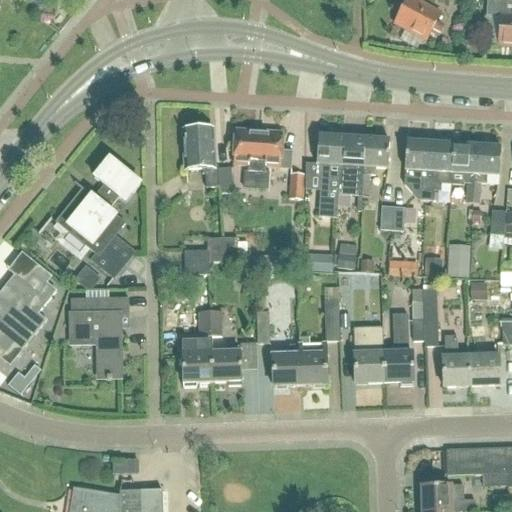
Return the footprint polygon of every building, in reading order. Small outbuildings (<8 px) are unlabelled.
[(409,0),(408,0),(394,27),(426,45),(441,17),(409,0)] [(486,19),(500,20),(498,49),(511,50),(511,2),(488,1),(486,19)] [(214,169),(213,144),(212,132),(199,133),(197,130),(191,131),(189,133),(184,133),(185,148),(185,157),(183,159),(184,165),(186,167),(186,173),(188,173),(204,172),(205,177),(207,176),(208,191),(218,191),(217,171),(218,171),(218,169),(214,169)] [(260,135),(237,133),(235,156),(233,158),(233,164),(235,164),(235,168),(248,168),(248,173),(245,173),(244,190),(256,191),(260,135)] [(260,135),(256,191),(268,192),(269,175),(267,174),(267,170),(281,170),(281,169),(292,170),(293,158),(282,157),(283,136),(260,135)] [(339,169),(341,169),(343,140),(319,138),(316,179),(321,179),(318,220),(336,221),(339,169)] [(369,189),(370,178),(364,178),(366,141),(343,140),(341,169),(353,170),(353,178),(349,177),(348,189),(355,189),(355,188),(369,189)] [(390,143),(366,141),(364,178),(370,178),(376,178),(376,171),(389,172),(390,143)] [(423,181),(429,181),(431,146),(407,144),(404,187),(419,203),(434,204),(434,194),(434,193),(422,192),(423,181)] [(452,188),(454,147),(431,146),(429,181),(423,181),(422,192),(434,193),(434,194),(440,194),(441,187),(452,188)] [(481,186),(475,186),(478,149),(454,147),(452,188),(466,188),(466,196),(481,197),(481,186)] [(502,150),(478,149),(475,186),(481,186),(487,187),(487,178),(500,179),(502,150)] [(56,225),(69,236),(64,242),(79,255),(84,249),(98,260),(93,266),(113,282),(123,269),(103,254),(126,227),(109,213),(119,200),(126,206),(141,187),(110,162),(95,180),(107,190),(97,203),(83,192),(56,225)] [(230,170),(218,171),(217,171),(218,191),(219,191),(219,197),(232,196),(230,170)] [(303,203),(304,178),(290,177),(289,203),(303,203)] [(355,188),(355,189),(354,199),(368,200),(369,189),(355,188)] [(480,207),(481,197),(466,196),(465,206),(480,207)] [(380,234),(393,234),(395,211),(381,210),(380,234)] [(404,211),(395,211),(393,234),(403,235),(404,211)] [(505,226),(506,214),(491,214),(489,252),(503,253),(505,226)] [(209,266),(223,266),(223,242),(207,242),(207,254),(209,254),(209,266)] [(238,242),(223,242),(223,266),(239,265),(238,242)] [(185,279),(194,279),(209,278),(209,266),(209,254),(207,254),(185,255),(185,279)] [(355,257),(339,255),(337,272),(353,274),(355,257)] [(425,261),(425,279),(442,279),(443,262),(425,261)] [(361,263),(360,276),(374,277),(374,264),(361,263)] [(389,264),(389,279),(417,280),(418,265),(389,264)] [(450,267),(449,280),(466,280),(466,268),(450,267)] [(0,350),(6,355),(56,296),(23,269),(0,296),(0,305),(5,310),(0,316),(0,350)] [(338,291),(324,292),(326,345),(340,344),(338,291)] [(423,305),(425,344),(425,350),(439,350),(436,293),(422,293),(423,305)] [(128,303),(74,303),(74,317),(71,317),(71,348),(98,347),(99,382),(107,381),(107,384),(112,384),(112,382),(121,381),(121,318),(128,318),(128,303)] [(413,344),(425,344),(423,305),(411,306),(413,344)] [(213,356),(212,340),(211,340),(211,315),(198,316),(199,338),(192,339),(192,357),(183,357),(184,387),(184,391),(197,391),(196,387),(213,386),(212,356),(213,356)] [(211,340),(212,340),(222,339),(222,315),(211,315),(211,340)] [(257,347),(270,347),(269,315),(256,316),(257,347)] [(394,356),(384,357),(385,387),(400,386),(400,390),(414,390),(414,386),(413,356),(410,356),(409,318),(393,318),(394,356)] [(511,321),(501,322),(503,348),(511,347),(511,321)] [(300,340),(300,348),(299,348),(301,389),(328,388),(326,347),(309,348),(309,339),(300,340)] [(446,341),(446,362),(443,362),(443,373),(444,391),(472,390),(472,362),(459,362),(459,341),(446,341)] [(355,388),(385,387),(384,357),(373,357),(373,345),(357,345),(358,357),(354,357),(355,388)] [(301,389),(299,348),(289,348),(288,359),(273,359),(274,390),(301,389)] [(212,356),(213,386),(242,385),(241,355),(213,356),(212,356)] [(500,362),(472,362),(472,390),(501,389),(500,371),(500,362)] [(264,380),(264,371),(244,372),(244,381),(264,380)] [(498,477),(497,452),(485,453),(486,478),(498,477)] [(510,477),(510,452),(497,452),(498,477),(508,477),(510,477)] [(460,453),(447,454),(448,479),(461,479),(460,453)] [(473,478),(472,453),(460,453),(461,479),(473,478)] [(486,478),(485,453),(472,453),(473,478),(486,478)] [(138,457),(112,458),(112,473),(139,471),(138,457)] [(508,477),(498,477),(486,478),(473,478),(474,490),(508,489),(508,491),(509,491),(508,477)] [(474,511),(475,503),(453,503),(452,489),(421,490),(422,511),(474,511)] [(163,511),(163,494),(120,495),(119,499),(74,492),(70,511),(163,511)]
